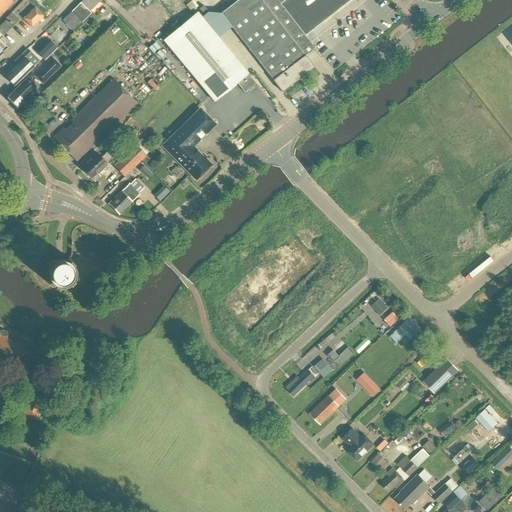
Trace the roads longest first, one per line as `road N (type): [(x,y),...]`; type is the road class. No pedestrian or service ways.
road 1 (unclassified): [(377,511),(255,385),(383,265)]
road 2 (tertiary): [(83,212),(128,230),(166,226),(272,145)]
road 3 (tertiary): [(272,145),(432,19)]
road 4 (unclassified): [(383,265),(272,145)]
